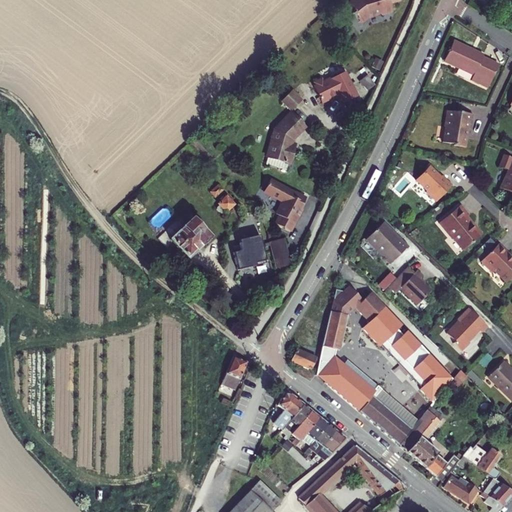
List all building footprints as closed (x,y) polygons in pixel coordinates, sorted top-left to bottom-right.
[(353,0),(347,5),(360,24),(369,19),(381,15),(381,16),(392,13),(390,5),(400,2),(399,0),(353,0)] [(442,63),(473,77),(470,82),(487,90),(497,66),(481,59),(482,56),(452,43),(442,63)] [(339,94),(343,103),(345,103),(355,98),(356,97),(344,73),(322,83),(320,80),(313,83),(315,87),(313,87),(321,103),(339,94)] [(366,78),(360,82),(367,91),(373,86),(366,78)] [(291,110),(301,100),(291,90),(281,100),(291,110)] [(266,155),(287,161),(288,162),(292,148),(288,147),(290,141),(291,138),(304,126),(290,112),(274,127),(265,155),(266,155)] [(458,114),(447,112),(446,118),(445,117),(443,127),(445,128),(442,144),(453,145),(452,147),(464,149),(467,130),(469,131),(472,116),(458,113),(458,114)] [(287,161),(266,155),(264,162),(284,168),(287,161)] [(507,170),(500,189),(511,193),(511,161),(511,159),(505,156),(500,167),(507,170)] [(437,167),(434,163),(428,168),(430,169),(419,179),(430,190),(428,192),(438,203),(455,187),(446,177),(445,178),(436,168),(437,167)] [(295,189),(268,181),(264,194),(283,200),(284,203),(281,214),(284,215),(281,224),(296,229),(303,209),(302,208),(307,193),(304,192),(298,195),(295,189)] [(215,183),(208,190),(212,194),(219,188),(215,183)] [(216,203),(213,205),(213,207),(217,211),(219,212),(222,208),(223,209),(230,202),(224,195),(221,197),(219,195),(216,197),(218,200),(216,202),(216,203)] [(468,218),(459,207),(437,225),(451,242),(452,241),(461,252),(478,239),(469,227),(470,225),(466,220),(468,218)] [(168,236),(185,255),(193,247),(197,244),(207,235),(190,216),(179,227),(177,225),(168,233),(169,235),(168,236)] [(405,248),(379,223),(363,242),(388,265),(405,248)] [(267,262),(259,234),(238,240),(241,250),(233,252),(238,270),(267,262)] [(282,236),(270,239),(276,263),(292,259),(290,253),(287,254),(282,236)] [(508,254),(498,244),(480,262),(491,274),(494,271),(506,283),(511,276),(511,261),(506,256),(508,254)] [(430,292),(418,280),(422,277),(416,271),(413,275),(406,268),(387,287),(394,294),(399,289),(416,306),(430,292)] [(317,358),(313,376),(403,455),(434,422),(426,415),(417,424),(408,433),(372,401),(381,392),(403,369),(399,366),(379,388),(338,350),(345,315),(353,307),(367,320),(383,305),(369,291),(360,299),(346,285),(341,291),(333,289),(329,311),(328,311),(320,344),(317,358)] [(486,327),(468,310),(458,320),(459,322),(447,334),(455,342),(453,344),(461,351),(469,343),(467,340),(470,338),(471,338),(479,330),(482,332),(484,330),(486,327)] [(441,354),(426,339),(405,361),(419,375),(441,354)] [(308,368),(314,356),(296,348),(296,347),(290,360),(308,368)] [(224,382),(233,386),(245,360),(232,354),(216,387),(220,389),(224,382)] [(511,404),(511,374),(501,363),(487,377),(501,391),(500,392),(511,404)] [(458,387),(468,375),(461,370),(451,382),(458,387)] [(273,424),(281,431),(290,420),(303,404),(289,393),(287,391),(283,392),(277,405),(282,411),(273,424)] [(381,392),(372,401),(408,433),(417,424),(381,392)] [(306,406),(303,404),(290,420),(297,426),(311,410),(306,406)] [(319,418),(311,410),(297,426),(291,434),(300,441),(319,418)] [(322,420),(319,418),(300,441),(308,448),(328,425),(322,420)] [(439,427),(434,422),(403,455),(407,459),(426,476),(432,481),(442,469),(443,468),(433,459),(434,457),(422,446),(439,427)] [(335,431),(328,425),(308,448),(303,454),(306,456),(311,450),(316,454),(335,431)] [(335,431),(316,454),(311,460),(318,465),(323,461),(344,439),(335,431)] [(378,495),(392,485),(396,482),(354,447),(313,484),(314,484),(308,490),(307,489),(297,498),(304,505),(317,494),(353,463),(378,495)] [(463,463),(493,482),(498,476),(491,470),(499,457),(489,450),(482,461),(480,459),(477,463),(468,457),(463,463)] [(459,460),(452,468),(481,487),(485,481),(490,485),(493,482),(463,463),(459,460)] [(437,485),(448,473),(442,469),(432,481),(437,485)] [(476,492),(460,481),(457,484),(449,478),(442,488),(467,505),(476,492)] [(248,490),(269,511),(279,501),(259,479),(248,490)] [(402,487),(396,482),(392,485),(398,491),(402,487)] [(490,493),(498,485),(493,482),(490,485),(486,490),(490,493)] [(500,508),(511,496),(511,494),(498,485),(490,493),(485,498),(500,508)] [(269,511),(248,490),(235,503),(234,505),(231,511),(269,511)] [(309,511),(322,499),(317,494),(304,505),(309,511)] [(487,511),(496,511),(500,508),(485,498),(479,494),(477,497),(483,500),(480,504),(489,509),(487,511)] [(331,511),(333,511),(322,499),(309,511),(331,511)] [(225,511),(231,511),(234,505),(235,503),(225,511)] [(348,511),(369,511),(371,511),(359,503),(348,511)]
